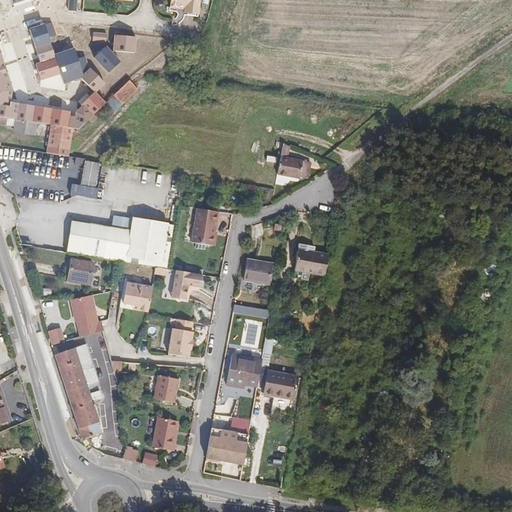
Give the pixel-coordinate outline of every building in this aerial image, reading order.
[(202,0),(172,0),(172,8),(187,10),(186,15),(200,16),(202,0)] [(46,24),(50,37),(57,35),(53,22),(46,24)] [(50,37),(46,24),(32,28),(42,63),(38,64),(42,79),(61,74),(64,83),(81,77),(95,92),(105,83),(90,68),(83,74),(79,61),(59,67),(55,55),(50,37)] [(106,32),(92,31),(92,39),(105,40),(106,32)] [(114,33),(112,49),(133,52),(135,36),(114,33)] [(105,45),(93,56),(107,71),(119,60),(105,45)] [(0,47),(0,114),(9,116),(18,117),(37,121),(51,123),(71,126),(77,127),(86,120),(98,110),(106,103),(95,92),(82,105),(83,106),(77,112),(76,117),(70,116),(71,111),(11,101),(13,90),(0,47)] [(55,55),(59,67),(79,61),(78,58),(75,49),(55,55)] [(86,55),(78,58),(79,61),(83,74),(90,68),(86,55)] [(137,99),(130,92),(118,102),(125,110),(137,99)] [(107,116),(104,113),(92,122),(95,127),(107,116)] [(16,119),(0,115),(0,124),(14,127),(16,119)] [(41,135),(43,123),(24,120),(23,132),(41,135)] [(57,126),(52,154),(73,158),(78,129),(57,126)] [(83,160),(82,186),(98,187),(99,161),(83,160)] [(283,163),(280,182),(305,186),(309,167),(283,163)] [(215,250),(222,217),(200,213),(194,247),(215,250)] [(74,222),(68,254),(112,263),(168,273),(176,229),(135,222),(133,232),(121,230),(121,231),(113,230),(113,228),(74,222)] [(323,277),(327,257),(313,255),(314,252),(298,249),(294,271),(323,277)] [(270,265),(245,260),(241,281),(266,286),(270,265)] [(71,282),(89,285),(93,266),(75,263),(71,282)] [(205,280),(179,275),(174,303),(188,305),(191,290),(203,292),(205,280)] [(141,309),(140,314),(150,316),(155,291),(130,286),(126,306),(136,308),(141,309)] [(90,298),(71,303),(76,321),(78,320),(82,337),(89,335),(101,331),(98,319),(96,319),(90,298)] [(194,327),(179,324),(177,334),(175,333),(170,358),(190,362),(191,354),(193,354),(195,345),(193,346),(195,337),(193,337),(194,327)] [(49,329),(52,344),(65,342),(63,327),(49,329)] [(82,348),(57,356),(83,441),(92,439),(108,434),(104,423),(112,420),(105,396),(109,395),(105,380),(100,381),(97,370),(89,372),(82,348)] [(245,385),(258,388),(263,363),(232,357),(226,387),(244,390),(245,385)] [(265,396),(292,401),(296,380),(269,375),(265,396)] [(180,383),(160,379),(155,402),(175,406),(180,383)] [(293,409),(292,401),(265,396),(265,404),(293,409)] [(179,423),(159,419),(153,449),(173,453),(179,423)] [(242,469),(247,438),(210,431),(205,462),(242,469)] [(108,446),(105,454),(125,460),(127,452),(108,446)] [(155,466),(158,455),(146,451),(143,463),(155,466)] [(127,452),(125,460),(136,465),(138,454),(127,452)] [(424,492),(436,495),(441,478),(428,476),(424,492)]
